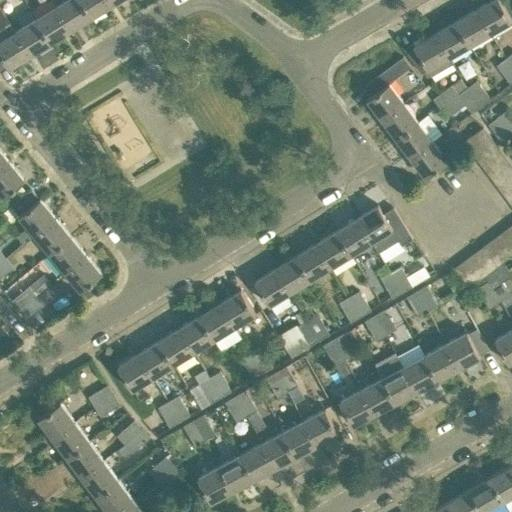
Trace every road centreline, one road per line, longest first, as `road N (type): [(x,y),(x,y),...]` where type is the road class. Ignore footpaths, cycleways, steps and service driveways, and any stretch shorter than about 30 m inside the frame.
road 1 (residential): [(197,0),(46,88),(34,105),(41,137),(160,285)]
road 2 (residential): [(160,285),(333,177),(348,155),(343,132),(294,64)]
road 3 (residential): [(336,511),(511,407)]
road 4 (residential): [(0,384),(160,285)]
road 5 (residential): [(294,64),(403,0)]
